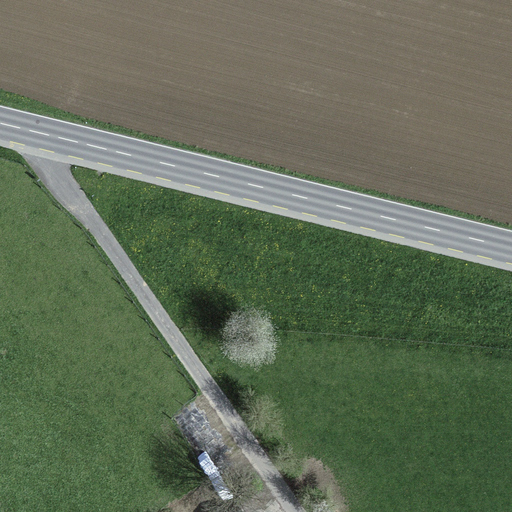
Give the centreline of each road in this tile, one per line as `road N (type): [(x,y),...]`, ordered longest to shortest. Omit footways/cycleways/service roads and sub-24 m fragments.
road 1 (secondary): [(511,249),(32,133)]
road 2 (residential): [(32,133),(296,511)]
